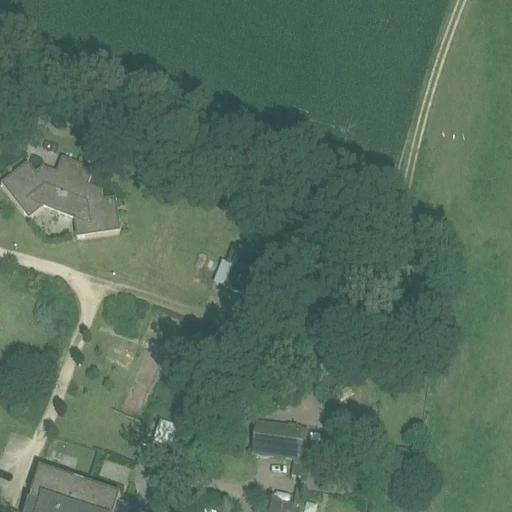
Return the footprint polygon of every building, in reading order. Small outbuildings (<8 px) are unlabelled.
[(43,209),(65,218),(73,221),(76,240),(120,233),(116,200),(103,201),(102,192),(88,187),(94,172),(62,160),(56,174),(42,169),(35,175),(27,165),(1,186),(29,221),(43,209)] [(226,289),(246,297),(254,276),(264,280),(271,264),(233,250),(227,265),(234,268),(226,289)] [(277,280),(267,306),(282,311),(292,285),(277,280)] [(171,450),(178,428),(159,422),(152,444),(171,450)] [(256,424),(252,457),(293,462),(291,478),(300,479),(302,467),(294,466),(297,443),(300,443),(302,430),(256,424)] [(297,443),(294,466),(336,471),(338,447),(297,443)] [(394,450),(391,480),(410,482),(412,467),(418,468),(419,453),(394,450)] [(117,506),(120,497),(40,470),(31,497),(32,497),(31,503),(29,502),(25,511),(127,511),(128,509),(117,506)]
